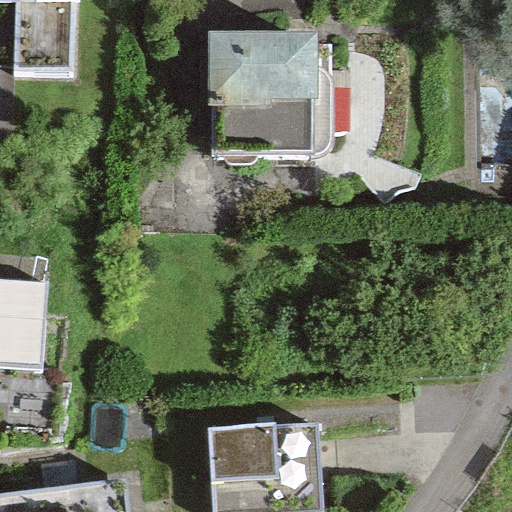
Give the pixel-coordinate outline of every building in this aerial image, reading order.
[(0,0),(0,4),(34,5),(34,58),(91,58),(91,0),(0,0)] [(346,26),(226,21),(222,142),(342,147),(346,26)] [(74,266),(0,262),(0,381),(1,359),(69,363),(74,266)] [(338,416),(225,423),(230,511),(283,511),(343,509),(338,416)] [(147,511),(143,471),(3,487),(6,511),(147,511)]
